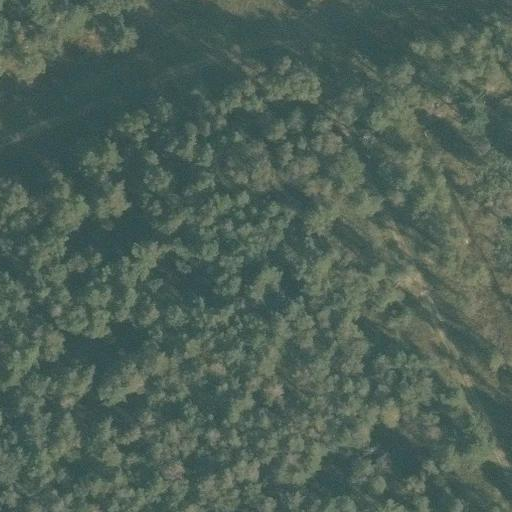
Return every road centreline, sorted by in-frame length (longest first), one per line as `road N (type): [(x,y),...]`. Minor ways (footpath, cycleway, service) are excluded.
road 1 (track): [(511,503),(304,35)]
road 2 (track): [(304,35),(0,146)]
